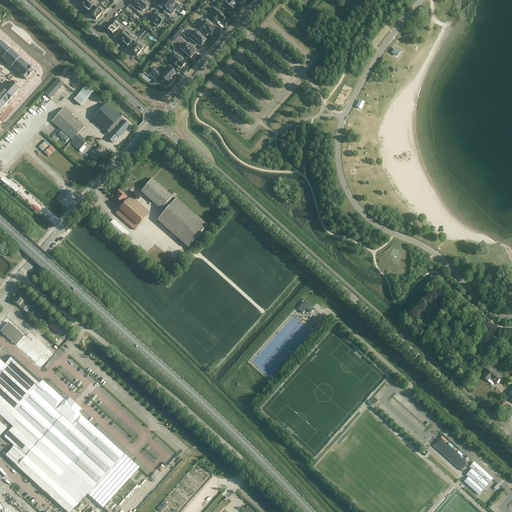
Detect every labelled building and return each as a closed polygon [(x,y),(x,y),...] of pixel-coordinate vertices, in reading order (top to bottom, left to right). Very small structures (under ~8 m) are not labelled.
[(88,12),(93,6),(96,8),(97,7),(100,4),(95,0),(91,0),(91,1),(84,8),(88,12)] [(146,0),(145,0),(138,0),(136,3),(133,1),(129,5),(136,12),(146,0)] [(150,4),(146,0),(136,12),(143,18),(147,13),(144,11),(150,5),(149,5),(150,4)] [(174,0),(173,1),(172,0),(166,0),(165,1),(176,11),(177,12),(183,5),(177,0),(174,0)] [(236,8),(233,6),(235,3),(230,0),(225,0),(225,1),(227,2),(223,6),(231,13),(236,8)] [(176,11),(165,1),(162,6),(167,11),(165,14),(170,18),(176,11)] [(103,14),(107,10),(100,4),(97,7),(96,8),(98,10),(92,16),(96,20),(102,14),(103,14)] [(222,23),(227,18),(223,15),(224,14),(221,11),(220,12),(217,9),(212,14),(214,16),(212,18),(216,22),(218,19),(222,23)] [(165,19),(157,11),(150,19),(154,22),(153,24),(157,28),(165,19)] [(126,27),(117,19),(113,23),(114,24),(108,31),(113,35),(119,28),(122,31),(123,30),(126,27)] [(214,30),(209,25),(211,23),(207,19),(202,24),(203,24),(201,27),(211,36),(212,36),(213,34),(213,33),(213,32),(214,30)] [(123,43),(130,36),(133,33),(126,27),(123,30),(122,31),(124,33),(119,39),(123,43)] [(178,31),(173,37),(176,40),(181,33),(178,31)] [(207,40),(200,35),(201,34),(198,32),(197,32),(196,32),(194,31),(192,34),(193,35),(192,37),(191,36),(189,38),(195,44),(197,41),(202,46),(207,40)] [(127,47),(133,41),(135,43),(139,39),(133,33),(130,36),(123,43),(127,47)] [(144,51),(148,46),(139,39),(135,43),(139,46),(133,53),(137,57),(143,50),(144,51)] [(195,53),(192,50),(194,48),(189,44),(187,45),(186,44),(181,50),(190,58),(195,53)] [(6,46),(0,52),(0,55),(3,59),(11,50),(6,46)] [(395,48),(392,53),(397,57),(400,52),(395,48)] [(11,50),(3,59),(8,63),(15,55),(11,50)] [(184,59),(181,57),(177,53),(170,61),(177,68),(179,66),(182,68),(186,63),(183,60),(184,59)] [(15,55),(8,63),(13,67),(20,59),(15,55)] [(20,59),(13,67),(17,71),(25,63),(20,59)] [(25,63),(17,71),(22,75),(29,67),(25,63)] [(29,67),(22,75),(27,79),(34,71),(29,67)] [(176,73),(170,68),(163,76),(154,68),(150,73),(157,79),(159,76),(167,83),(176,73)] [(50,99),(64,84),(58,79),(44,94),(50,99)] [(11,82),(8,86),(16,93),(19,89),(11,82)] [(81,106),(93,90),(87,85),(74,100),(81,106)] [(8,86),(4,90),(12,97),(16,93),(8,86)] [(4,90),(1,94),(9,101),(12,97),(4,90)] [(1,94),(0,95),(0,99),(5,105),(9,101),(1,94)] [(119,138),(130,126),(106,104),(92,119),(110,135),(107,138),(113,143),(118,137),(119,138)] [(52,122),(64,133),(72,141),(70,143),(79,151),(87,142),(78,135),(85,127),(64,108),(52,122)] [(47,138),(41,145),(45,149),(52,142),(47,138)] [(52,152),(57,147),(53,143),(48,149),(52,152)] [(102,155),(105,152),(99,147),(97,150),(95,148),(89,155),(96,161),(102,154),(102,155)] [(173,197),(152,179),(141,192),(162,210),(173,197)] [(59,201),(68,192),(65,189),(57,199),(59,201)] [(150,213),(135,200),(131,196),(129,199),(127,197),(120,190),(117,194),(118,195),(116,198),(123,204),(124,202),(125,204),(116,214),(135,231),(150,213)] [(207,227),(176,200),(158,221),(189,248),(207,227)] [(122,241),(129,234),(114,220),(107,228),(122,241)] [(14,302),(24,310),(28,306),(18,297),(14,302)] [(39,314),(43,309),(35,302),(31,307),(39,314)] [(303,302),(297,308),(302,313),(306,308),(310,312),(312,310),(303,302)] [(313,312),(307,317),(310,320),(316,315),(313,312)] [(27,337),(7,318),(0,326),(0,329),(40,366),(51,353),(30,334),(27,337)] [(66,327),(62,324),(60,325),(55,320),(50,326),(57,332),(62,327),(64,329),(66,327)] [(42,382),(13,356),(5,365),(0,359),(0,415),(13,427),(4,437),(26,457),(17,467),(66,511),(71,511),(124,454),(79,413),(78,411),(69,402),(67,402),(43,380),(42,382)] [(496,383),(500,378),(490,369),(486,374),(483,377),(487,381),(490,378),(496,383)] [(440,439),(434,446),(451,462),(461,471),(467,464),(454,452),(440,439)] [(472,470),(466,476),(472,481),(468,486),(478,495),(491,480),(492,479),(475,464),(474,463),(473,464),(470,468),(472,470)] [(160,511),(167,504),(164,501),(157,509),(160,511)]
